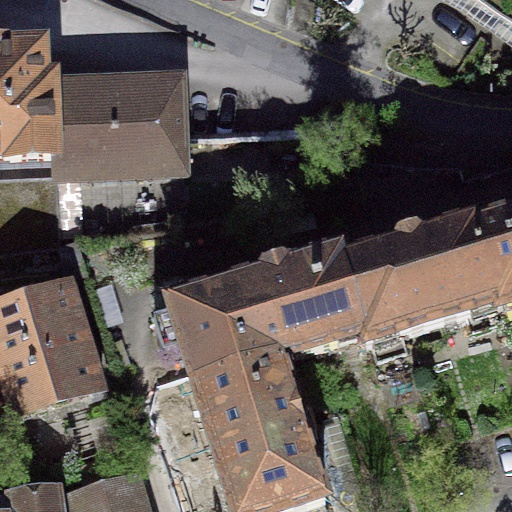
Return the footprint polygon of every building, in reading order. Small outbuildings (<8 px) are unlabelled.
[(511,0),(475,0),(511,25),(511,0)] [(0,161),(10,161),(10,163),(56,161),(53,91),(53,89),(44,89),(43,56),(3,58),(2,56),(0,56),(0,161)] [(136,88),(53,91),(56,161),(57,181),(60,253),(316,209),(313,140),(183,145),(181,86),(136,88)] [(57,181),(56,161),(10,163),(10,161),(0,161),(0,259),(60,253),(57,181)] [(500,317),(511,313),(511,222),(475,234),(499,311),(500,317)] [(397,252),(343,268),(366,342),(369,351),(499,311),(475,234),(473,229),(422,244),(417,240),(408,243),(399,246),(397,252)] [(282,364),(282,367),(366,342),(343,268),(341,259),(289,275),(283,270),(274,273),(266,276),(263,283),(170,312),(194,391),(282,364)] [(0,344),(7,367),(21,414),(103,389),(74,295),(0,317),(0,344)] [(181,482),(219,470),(231,511),(304,511),(325,506),(298,418),(282,367),(282,364),(194,391),(200,410),(162,422),(181,482)] [(140,511),(133,490),(75,507),(76,511),(140,511)] [(2,511),(0,511),(55,511),(54,502),(16,507),(16,505),(2,507),(2,511)]
